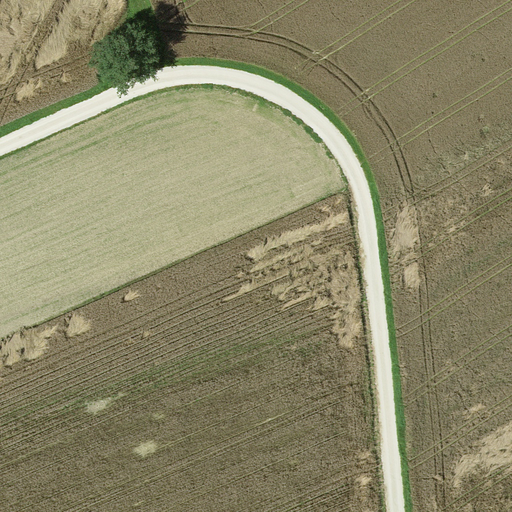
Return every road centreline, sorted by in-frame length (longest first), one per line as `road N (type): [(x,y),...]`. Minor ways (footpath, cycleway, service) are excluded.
road 1 (track): [(364,249),(395,511)]
road 2 (track): [(0,145),(157,82)]
